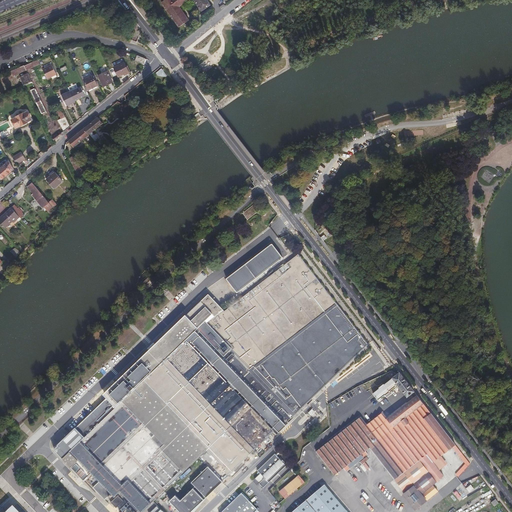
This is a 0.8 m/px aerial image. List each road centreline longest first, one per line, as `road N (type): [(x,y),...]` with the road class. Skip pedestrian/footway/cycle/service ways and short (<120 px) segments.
road 1 (track): [(0,439),(265,184),(290,164),(353,145)]
road 2 (primary): [(290,215),(511,501)]
road 3 (track): [(511,140),(479,166),(461,234),(511,377)]
road 4 (residential): [(294,211),(331,162),(367,136),(484,111)]
road 5 (residential): [(0,195),(167,56)]
road 6 (primary): [(167,56),(290,215)]
